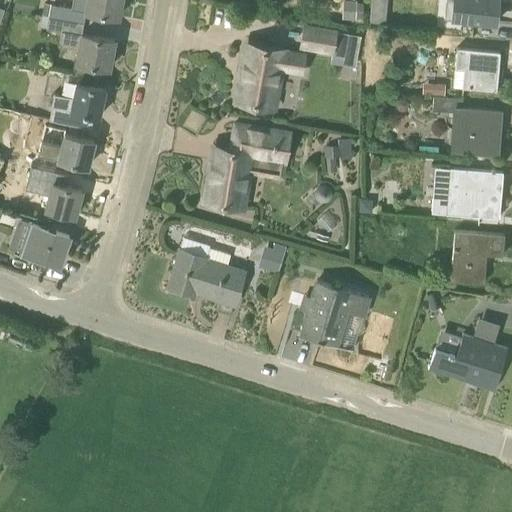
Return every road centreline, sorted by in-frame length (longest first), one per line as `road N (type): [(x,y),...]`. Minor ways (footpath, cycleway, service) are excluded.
road 1 (residential): [(511,457),(89,322)]
road 2 (residential): [(89,322),(120,224),(166,0)]
